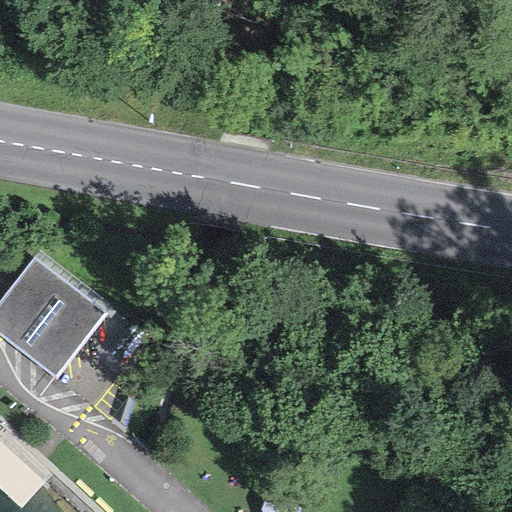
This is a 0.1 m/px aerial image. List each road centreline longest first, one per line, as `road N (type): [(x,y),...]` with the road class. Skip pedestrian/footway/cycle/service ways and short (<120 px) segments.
road 1 (primary): [(0,141),(511,232)]
road 2 (residential): [(0,363),(170,511)]
